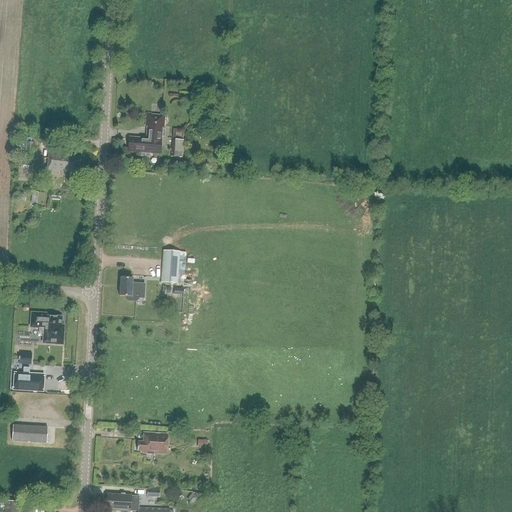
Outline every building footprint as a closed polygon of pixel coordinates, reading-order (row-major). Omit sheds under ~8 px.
[(146,113),(145,126),(146,126),(145,140),(129,138),(128,151),(140,152),(140,156),(149,157),(149,152),(159,153),(160,141),(161,127),(163,127),(164,115),(160,114),(160,116),(156,116),(156,114),(146,113)] [(183,140),(172,140),(170,157),(182,158),(183,140)] [(24,159),(32,159),(33,142),(25,142),(24,159)] [(79,165),(80,157),(67,155),(68,154),(64,153),(64,152),(48,151),(46,172),(59,173),(59,171),(74,173),(75,165),(79,165)] [(44,204),(45,192),(37,191),(36,203),(44,204)] [(161,283),(177,284),(179,252),(163,251),(161,283)] [(120,296),(123,297),(126,302),(136,302),(138,300),(138,299),(144,299),(145,284),(132,283),(133,279),(121,278),(120,296)] [(31,313),(30,327),(39,328),(38,334),(46,334),(46,343),(62,344),(62,334),(63,325),(60,325),(61,318),(45,317),(45,314),(31,313)] [(30,362),(30,352),(18,352),(19,363),(30,362)] [(14,373),(12,390),(42,392),(43,375),(28,374),(29,368),(22,368),(22,373),(14,373)] [(46,443),(47,428),(12,426),(11,441),(46,443)] [(166,455),(167,434),(143,433),(142,442),(137,442),(137,450),(142,451),(142,453),(166,455)] [(206,448),(207,440),(197,440),(197,448),(206,448)] [(197,497),(191,493),(187,500),(192,504),(197,497)] [(168,511),(169,510),(156,509),(138,508),(138,496),(131,496),(120,496),(120,495),(113,494),(113,495),(106,495),(106,510),(130,511),(130,510),(137,511),(136,511),(168,511)] [(16,511),(17,502),(5,501),(4,511),(16,511)]
